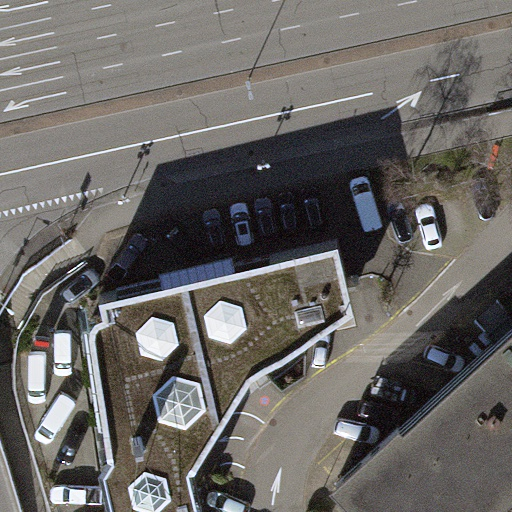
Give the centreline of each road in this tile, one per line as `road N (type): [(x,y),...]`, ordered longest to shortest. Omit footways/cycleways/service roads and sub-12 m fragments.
road 1 (primary): [(112,147),(511,55)]
road 2 (residential): [(275,511),(278,476),(296,441),(511,230)]
road 3 (primary): [(351,0),(62,61)]
road 4 (secondary): [(0,237),(112,147)]
